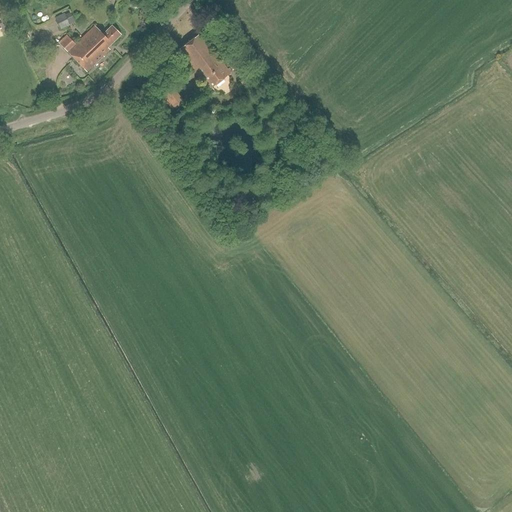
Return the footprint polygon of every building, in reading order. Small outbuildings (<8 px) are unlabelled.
[(64,13),(55,18),(61,30),(75,24),(70,13),(65,15),(64,13)] [(107,48),(120,35),(111,25),(102,34),(94,26),(76,44),(68,36),(60,44),(86,72),(109,50),(107,48)] [(207,90),(229,73),(199,32),(177,48),(207,90)] [(240,83),(252,98),(263,90),(251,74),(240,83)] [(184,102),(169,82),(157,91),(162,97),(158,99),(163,105),(166,103),(172,111),(184,102)]
